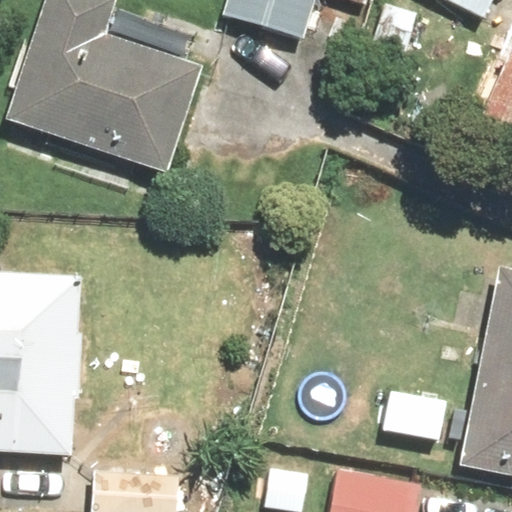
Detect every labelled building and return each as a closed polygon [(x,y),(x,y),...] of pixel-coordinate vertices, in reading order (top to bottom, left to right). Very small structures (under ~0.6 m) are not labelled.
[(94,0),(37,0),(0,107),(0,129),(159,184),(196,76),(96,42),(109,5),(94,0)] [(379,0),(232,0),(226,20),(308,48),(324,0),(326,0),(373,16),(379,0)] [(503,0),(437,0),(487,28),(503,0)] [(414,72),(425,8),(390,2),(379,66),(414,72)] [(511,55),(508,53),(461,154),(511,177),(511,55)] [(511,487),(511,281),(488,277),(449,476),(511,487)] [(0,281),(0,460),(62,464),(73,286),(0,281)] [(456,404),(391,393),(384,434),(449,445),(456,404)] [(422,511),(427,484),(338,468),(329,511),(422,511)] [(184,511),(186,480),(99,475),(96,511),(184,511)]
